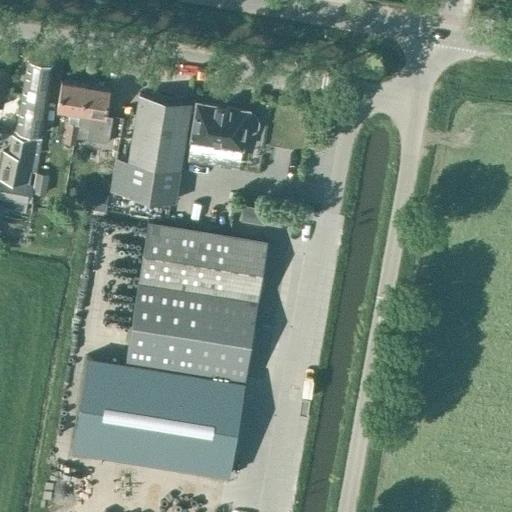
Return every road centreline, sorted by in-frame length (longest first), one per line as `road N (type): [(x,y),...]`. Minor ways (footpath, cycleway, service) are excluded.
road 1 (unclassified): [(351,92),(276,511)]
road 2 (unclassified): [(346,511),(415,104)]
road 3 (unclassified): [(351,92),(0,31)]
road 4 (tertiary): [(428,34),(225,0)]
road 5 (unknown): [(134,477),(269,511)]
